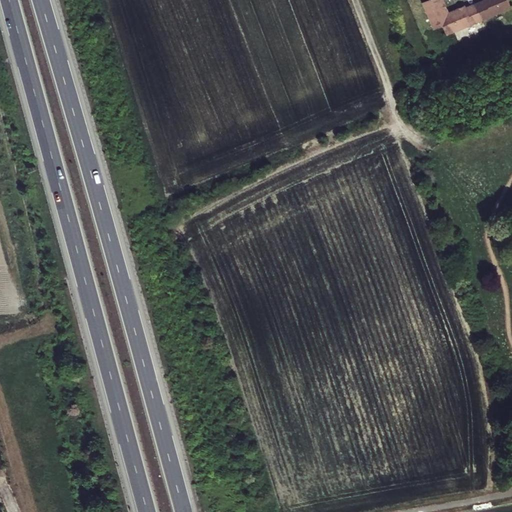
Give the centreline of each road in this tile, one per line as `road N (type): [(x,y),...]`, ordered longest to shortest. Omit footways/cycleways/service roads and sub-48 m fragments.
road 1 (trunk): [(184,511),(40,0)]
road 2 (trunk): [(9,0),(147,511)]
road 3 (track): [(355,0),(399,119),(413,135)]
